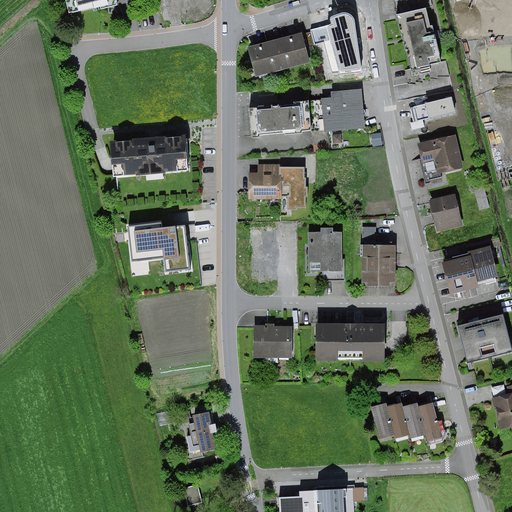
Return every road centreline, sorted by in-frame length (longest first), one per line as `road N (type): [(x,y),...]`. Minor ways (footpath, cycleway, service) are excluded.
road 1 (residential): [(368,0),(405,206),(482,511)]
road 2 (residential): [(229,32),(231,377),(256,511)]
